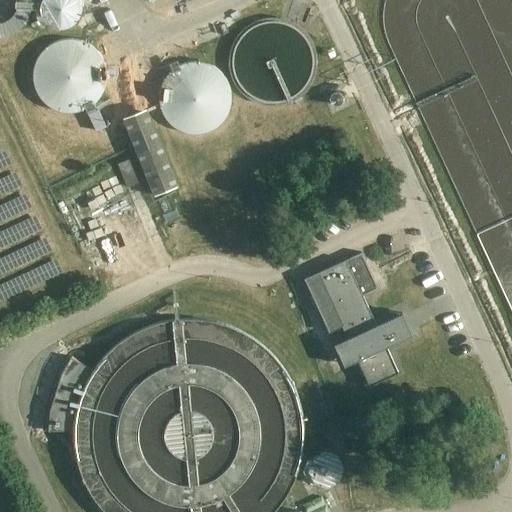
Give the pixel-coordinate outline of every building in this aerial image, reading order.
[(59,0),(58,4),(70,10),(74,0),(59,0)] [(0,38),(12,35),(9,22),(18,19),(16,11),(0,15),(0,38)] [(106,126),(97,108),(87,112),(96,131),(106,126)] [(177,186),(147,112),(125,121),(155,195),(177,186)] [(138,182),(129,159),(117,164),(127,187),(138,182)] [(344,365),(358,359),(370,385),(399,372),(386,346),(412,334),(402,313),(376,325),(362,294),(378,287),(361,252),(346,259),(306,278),(329,331),(343,326),(349,337),(335,344),(344,365)] [(50,410),(48,431),(73,431),(74,425),(74,420),(75,414),(76,408),(78,402),(80,397),(82,391),(84,386),(86,381),(89,375),(92,370),(71,356),(61,374),(50,410)] [(327,487),(348,473),(327,441),(306,454),(327,487)] [(302,505),(305,511),(328,511),(322,496),(302,505)]
